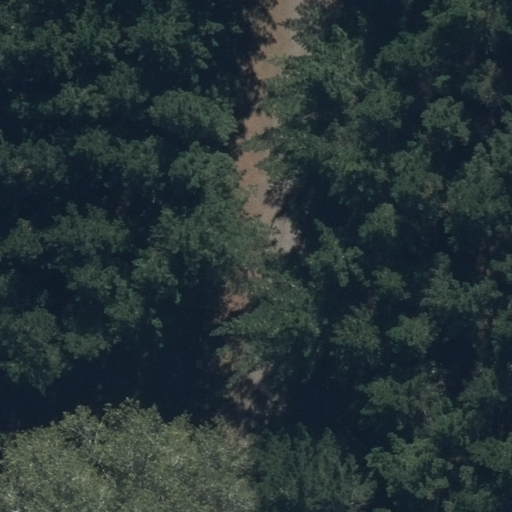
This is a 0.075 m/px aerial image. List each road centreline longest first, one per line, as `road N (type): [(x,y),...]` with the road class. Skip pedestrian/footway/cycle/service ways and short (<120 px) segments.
road 1 (track): [(253,511),(292,328),(317,0)]
road 2 (track): [(81,511),(292,328)]
